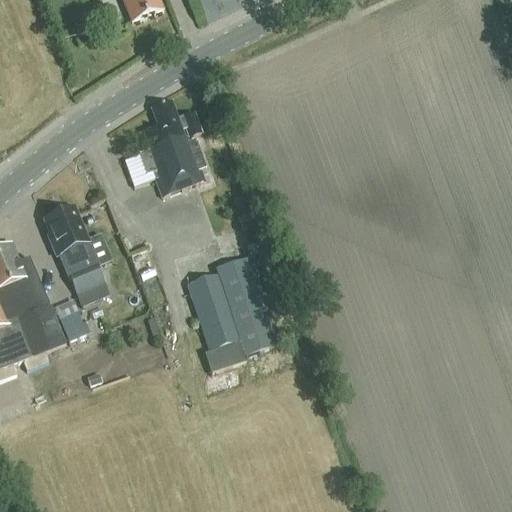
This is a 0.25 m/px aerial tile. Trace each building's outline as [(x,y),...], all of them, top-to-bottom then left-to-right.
[(121,0),(132,26),(163,14),(157,0),(121,0)] [(178,123),(172,106),(152,113),(158,130),(143,135),(150,153),(139,157),(146,178),(152,176),(161,201),(205,186),(200,173),(206,171),(196,143),(186,146),(182,134),(186,132),(189,141),(201,137),(194,117),(178,123)] [(62,266),(63,265),(82,310),(109,299),(90,254),(92,254),(74,211),(44,223),(62,266)] [(246,229),(253,246),(268,241),(261,223),(246,229)] [(31,262),(22,266),(20,267),(12,249),(10,250),(7,248),(1,251),(0,252),(0,253),(0,254),(0,374),(65,349),(49,310),(31,262)] [(217,279),(186,289),(209,356),(204,357),(211,377),(247,365),(245,361),(281,349),(251,261),(215,273),(217,279)] [(78,316),(59,324),(68,346),(87,338),(78,316)] [(118,378),(168,362),(153,316),(103,333),(118,378)]
